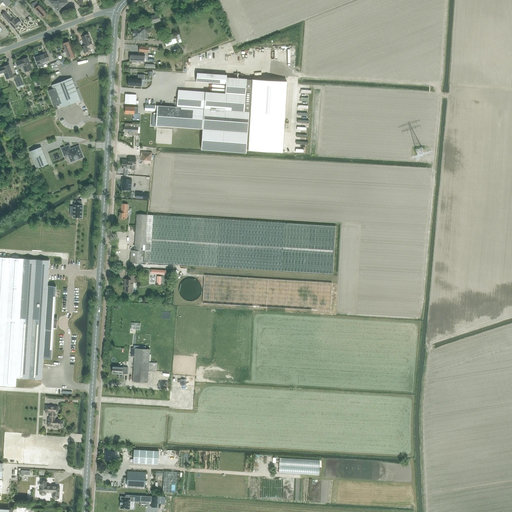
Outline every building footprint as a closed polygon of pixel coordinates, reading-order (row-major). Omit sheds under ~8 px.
[(63,7),(56,0),(48,0),(58,11),(63,7)] [(32,4),(32,5),(31,5),(42,17),(44,16),(45,16),(46,16),(47,15),(47,14),(47,13),(38,4),(35,2),(35,3),(33,3),(32,4)] [(2,16),(15,29),(19,26),(18,25),(21,23),(18,19),(15,22),(13,20),(12,20),(5,13),(2,16)] [(146,17),(148,24),(160,21),(159,14),(146,17)] [(132,36),(133,36),(133,39),(147,40),(148,28),(145,28),(134,27),(133,31),(132,31),(132,36)] [(81,37),(85,46),(82,47),(84,53),(89,51),(87,46),(92,44),(89,34),(87,35),(87,34),(86,35),(81,37)] [(163,37),(166,46),(177,43),(174,34),(163,37)] [(68,57),(69,59),(75,57),(69,41),(63,44),(65,50),(63,50),(64,53),(66,52),(67,56),(67,57),(68,57)] [(35,58),(38,67),(43,66),(42,63),(49,60),(47,53),(35,58)] [(24,67),(25,72),(32,69),(28,57),(15,62),(18,69),(24,67)] [(0,74),(4,73),(6,79),(13,76),(9,65),(0,68),(0,74)] [(226,78),(226,77),(226,75),(197,72),(196,81),(226,83),(226,78)] [(141,86),(141,80),(144,80),(144,75),(138,75),(138,79),(129,78),(128,85),(141,86)] [(54,106),(60,104),(61,108),(81,100),(72,78),(53,85),(54,88),(48,90),(54,106)] [(157,104),(155,125),(203,129),(201,149),(246,153),(246,150),(249,112),(244,111),(247,80),(226,78),(226,83),(225,92),(178,89),(177,106),(157,104)] [(247,80),(244,111),(249,112),(246,150),(283,152),(287,82),(247,80)] [(126,94),(125,103),(136,104),(136,103),(136,95),(126,94)] [(125,126),(124,131),(129,131),(129,135),(138,135),(138,133),(139,133),(140,124),(125,123),(125,126)] [(64,157),(67,156),(70,163),(83,158),(79,146),(70,149),(69,145),(60,149),(64,157)] [(40,147),(29,152),(36,170),(47,165),(40,147)] [(141,152),(141,156),(140,160),(151,160),(152,152),(141,152)] [(122,160),(122,168),(131,168),(131,170),(135,170),(135,164),(136,158),(129,157),(129,160),(122,160)] [(73,211),(73,216),(73,218),(81,218),(82,218),(83,206),(81,206),(82,201),(75,201),(74,202),(74,205),(73,206),(70,206),(70,208),(70,211),(73,211)] [(119,218),(125,219),(125,218),(127,218),(128,204),(122,203),(121,212),(119,212),(119,218)] [(145,251),(144,262),(216,267),(281,272),(332,275),(335,227),(284,224),(216,219),(137,214),(135,250),(145,251)] [(144,251),(131,250),(130,263),(143,264),(144,251)] [(0,386),(16,388),(16,379),(42,381),(42,365),(43,359),(51,360),(53,329),(56,329),(56,330),(56,325),(56,322),(57,317),(56,317),(56,319),(54,319),(55,292),(55,287),(47,287),(47,280),(48,265),(48,261),(23,260),(0,258),(0,386)] [(124,280),(124,284),(124,292),(132,293),(133,283),(136,283),(136,276),(128,276),(128,280),(124,280)] [(135,348),(133,348),(133,350),(135,350),(133,382),(148,383),(149,370),(156,370),(156,362),(149,362),(150,349),(135,348)] [(56,427),(57,427),(59,428),(60,428),(61,427),(62,426),(63,425),(63,424),(63,423),(63,422),(62,421),(61,420),(60,419),(59,419),(55,419),(55,412),(57,413),(58,412),(58,411),(59,410),(59,409),(58,408),(58,407),(57,406),(46,405),(45,412),(50,412),(49,418),(48,418),(48,426),(55,426),(56,427)] [(5,432),(3,462),(48,464),(49,450),(24,449),(25,433),(5,432)] [(133,463),(158,464),(159,451),(134,450),(134,452),(133,463)] [(106,451),(106,456),(105,462),(114,462),(115,452),(106,451)] [(127,471),(127,485),(145,486),(146,472),(128,471),(127,471)] [(176,493),(177,472),(164,471),(163,492),(176,493)] [(46,485),(47,480),(41,480),(40,494),(41,495),(42,495),(43,496),(44,496),(44,495),(45,495),(45,494),(46,494),(46,491),(53,491),(53,497),(53,498),(54,498),(55,499),(56,499),(57,499),(58,498),(59,498),(59,486),(46,485)] [(121,497),(121,509),(124,509),(124,510),(129,510),(129,509),(130,509),(130,501),(135,501),(141,502),(141,501),(151,502),(152,496),(126,495),(126,497),(121,497)]
